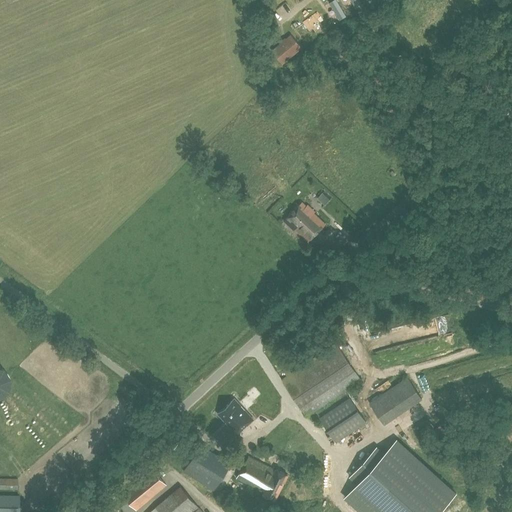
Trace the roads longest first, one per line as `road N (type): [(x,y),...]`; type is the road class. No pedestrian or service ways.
road 1 (unclassified): [(175,415),(511,108)]
road 2 (unclassified): [(175,415),(0,281)]
road 3 (unclassified): [(69,511),(175,415)]
